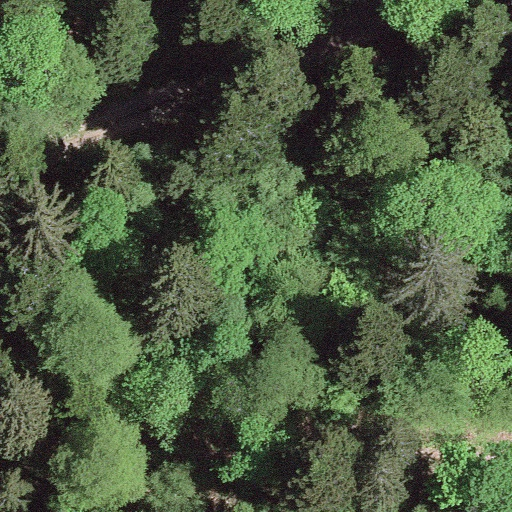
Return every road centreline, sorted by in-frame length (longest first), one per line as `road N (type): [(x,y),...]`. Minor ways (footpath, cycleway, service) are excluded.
road 1 (track): [(511,448),(169,454),(0,492)]
road 2 (track): [(377,0),(0,155)]
